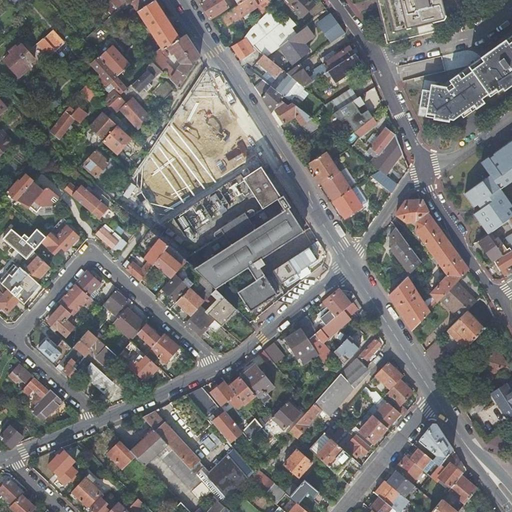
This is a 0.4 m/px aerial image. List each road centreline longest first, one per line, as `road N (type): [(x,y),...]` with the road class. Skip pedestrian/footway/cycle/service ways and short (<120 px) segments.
road 1 (secondary): [(178,0),(349,265)]
road 2 (residential): [(217,369),(94,252),(12,341)]
road 3 (residential): [(349,265),(217,369)]
road 4 (secondary): [(349,265),(436,396)]
road 5 (residential): [(421,167),(499,297)]
road 6 (residential): [(341,511),(436,396)]
road 7 (residential): [(511,12),(477,37),(375,60)]
road 8 (residential): [(217,369),(98,420)]
road 9 (secondary): [(436,396),(511,499)]
road 10 (residential): [(421,167),(349,265)]
